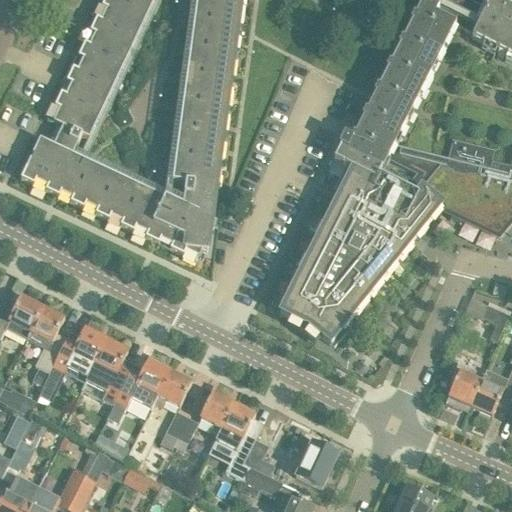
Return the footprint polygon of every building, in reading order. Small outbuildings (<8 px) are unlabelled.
[(33,189),(35,184),(46,190),(44,194),(58,200),(60,196),(71,201),(69,206),(83,212),(85,208),(96,213),(94,218),(108,224),(110,220),(121,225),(119,229),(133,236),(135,231),(146,237),(144,241),(158,247),(160,243),(171,248),(169,253),(183,259),(185,255),(198,261),(202,254),(207,254),(209,238),(215,225),(198,217),(203,207),(205,190),(215,192),(216,189),(210,189),(212,176),(217,177),(219,162),(214,161),(216,149),(221,150),(223,135),(218,134),(219,122),(224,122),(226,107),(221,107),(223,94),(228,95),(230,80),(225,79),(227,67),(232,68),(234,53),(229,52),(230,40),(235,40),(237,25),(232,25),(234,12),(239,13),(240,0),(195,0),(171,186),(184,188),(182,209),(72,157),(80,139),(88,142),(155,0),(105,0),(101,10),(106,12),(100,23),(96,21),(89,35),(94,37),(88,48),(84,46),(78,60),(82,62),(77,73),(72,71),(66,85),(70,87),(65,98),(61,96),(54,110),(59,112),(52,125),(62,130),(53,148),(39,142),(20,182),(33,189)] [(472,39),(511,59),(511,11),(491,1),(486,10),(466,0),(424,0),(423,0),(422,0),(418,8),(424,11),(356,145),(344,138),(332,163),(344,169),(343,170),(358,178),(365,165),(381,173),(393,149),(455,26),(473,36),(472,39)] [(393,149),(381,173),(379,177),(436,206),(440,209),(439,210),(452,217),(449,222),(460,228),(462,222),(496,240),(511,220),(511,179),(488,173),(493,154),(451,143),(446,162),(393,149)] [(304,326),(329,346),(330,347),(412,243),(408,240),(415,232),(417,233),(419,235),(439,210),(440,209),(436,206),(379,177),(381,173),(365,165),(358,178),(343,170),(333,191),(340,194),(279,316),(303,327),(304,326)] [(5,333),(26,343),(42,311),(21,301),(5,333)] [(488,309),(482,321),(496,328),(490,342),(497,345),(503,331),(509,319),(488,309)] [(65,322),(42,311),(26,343),(43,352),(34,370),(38,372),(32,384),(33,385),(29,394),(39,399),(43,390),(46,386),(49,378),(60,356),(67,343),(60,339),(59,342),(56,340),(65,322)] [(71,362),(64,377),(84,387),(106,343),(97,339),(98,335),(88,330),(86,333),(85,332),(70,361),(71,362)] [(81,393),(113,409),(131,372),(121,367),(128,354),(106,343),(84,387),(81,393)] [(49,378),(60,384),(71,362),(70,361),(60,356),(49,378)] [(111,414),(107,422),(115,426),(122,413),(124,415),(130,403),(151,413),(153,408),(154,407),(155,407),(170,376),(148,364),(145,372),(142,378),(131,372),(113,409),(111,414)] [(448,401),(470,411),(484,379),(483,379),(458,368),(450,386),(454,388),(448,401)] [(505,389),(511,392),(511,402),(506,416),(507,416),(511,405),(511,373),(507,384),(486,374),(483,379),(484,379),(470,411),(492,420),(503,395),(503,394),(505,389)] [(162,410),(165,405),(178,411),(191,386),(170,376),(155,407),(162,410)] [(11,393),(10,395),(10,396),(4,393),(2,392),(0,396),(0,406),(28,420),(35,405),(22,398),(11,393)] [(199,422),(221,433),(233,407),(212,397),(199,422)] [(240,448),(242,444),(255,419),(254,418),(255,415),(244,409),(242,412),(233,407),(221,433),(215,445),(235,455),(225,476),(232,479),(217,509),(222,511),(244,469),(251,453),(240,448)] [(159,447),(171,453),(173,450),(172,450),(187,421),(176,415),(166,436),(159,447)] [(25,433),(29,426),(17,420),(13,427),(25,433)] [(198,426),(187,421),(172,450),(173,450),(184,455),(188,447),(198,426)] [(36,452),(35,452),(32,450),(43,429),(31,423),(22,440),(21,444),(20,444),(20,445),(2,482),(11,486),(6,496),(5,496),(0,506),(0,511),(27,511),(37,494),(14,482),(19,472),(24,475),(36,452)] [(0,480),(2,482),(20,445),(9,440),(0,457),(0,480)] [(268,450),(256,444),(251,453),(244,469),(252,472),(269,480),(274,469),(262,463),(268,450)] [(337,458),(311,447),(296,480),(322,491),(337,458)] [(81,511),(87,502),(88,503),(96,487),(95,487),(109,460),(99,455),(96,460),(87,478),(85,482),(84,481),(68,511),(81,511)] [(252,472),(244,485),(274,501),(273,504),(283,508),(281,511),(312,511),(313,511),(278,496),(282,487),(269,480),(252,472)] [(68,511),(84,481),(72,475),(64,491),(66,492),(60,505),(57,510),(61,511),(68,511)] [(428,511),(434,502),(407,490),(396,511),(428,511)] [(55,511),(57,510),(60,505),(46,498),(45,498),(37,494),(27,511),(55,511)]
